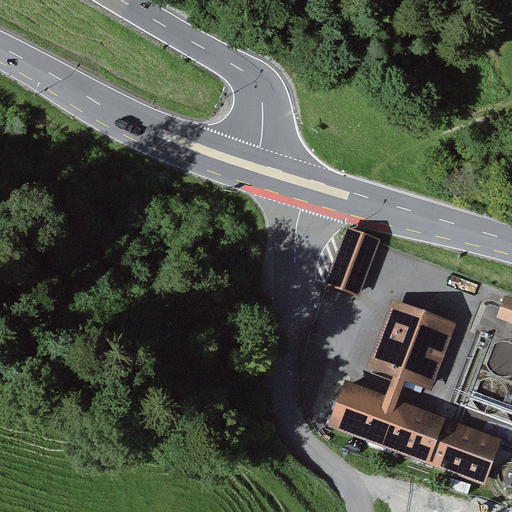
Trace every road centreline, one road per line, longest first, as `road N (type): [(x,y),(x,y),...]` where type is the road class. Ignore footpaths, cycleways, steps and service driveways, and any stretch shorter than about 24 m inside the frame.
road 1 (secondary): [(0,47),(158,134),(252,166)]
road 2 (secondary): [(252,166),(511,241)]
road 3 (tertiary): [(252,166),(263,101),(249,75),(121,0)]
road 4 (track): [(284,366),(287,401),(303,436),(357,482)]
